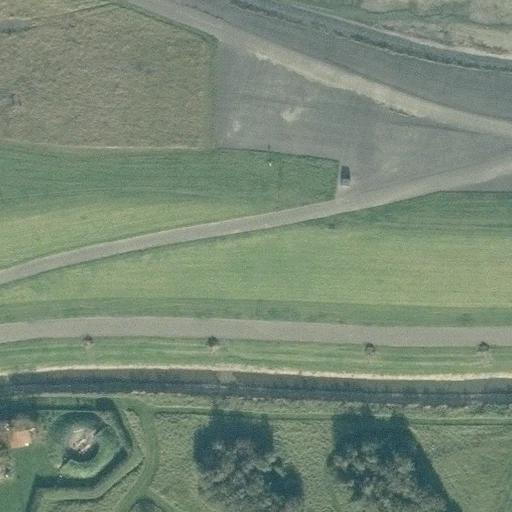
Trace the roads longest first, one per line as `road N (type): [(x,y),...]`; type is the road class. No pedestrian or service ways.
road 1 (unclassified): [(0,333),(511,335)]
road 2 (unclassified): [(139,0),(407,107),(511,135)]
